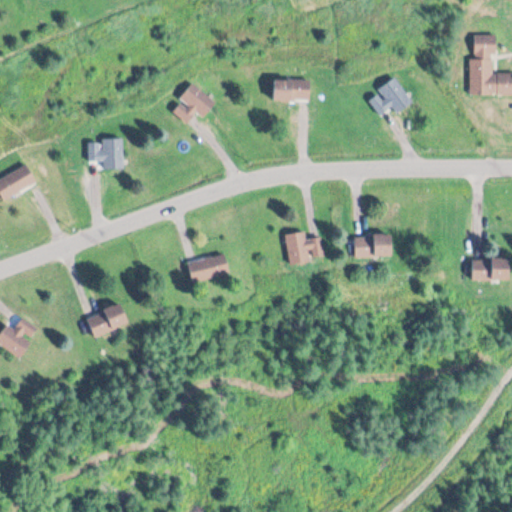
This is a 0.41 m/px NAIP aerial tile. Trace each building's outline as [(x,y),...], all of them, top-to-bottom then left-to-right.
[(511,95),(511,73),(495,74),(495,35),(472,35),(472,96),(511,95)] [(381,116),(393,108),(397,115),(413,104),(396,79),(368,98),(381,116)] [(274,102),(310,102),(310,80),(274,80),(274,102)] [(204,119),(217,104),(194,85),(172,111),(188,125),(198,114),(204,119)] [(123,141),(89,141),(89,163),(104,163),(104,171),(123,171),(123,141)] [(0,180),(0,194),(4,202),(37,184),(27,166),(0,180)] [(307,240),(305,231),(285,234),(290,265),(311,262),(309,251),(323,249),(321,238),(307,240)] [(357,236),(357,254),(393,254),(393,236),(357,236)] [(193,282),(230,274),(225,254),(189,262),(193,282)] [(511,258),(472,258),(472,280),(511,279),(511,258)] [(93,335),(129,325),(123,305),(87,316),(93,335)] [(40,330),(23,317),(14,329),(7,324),(0,333),(0,342),(19,358),(40,330)]
